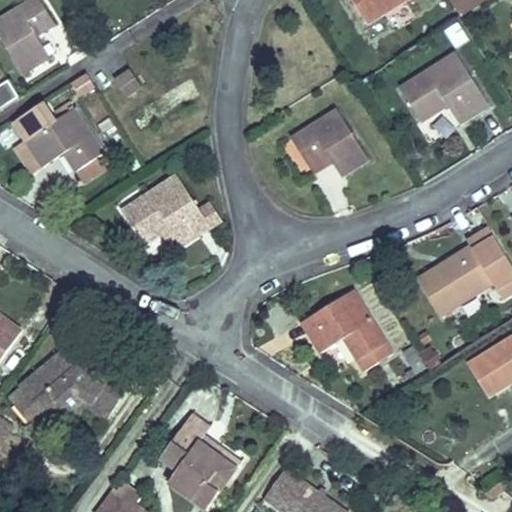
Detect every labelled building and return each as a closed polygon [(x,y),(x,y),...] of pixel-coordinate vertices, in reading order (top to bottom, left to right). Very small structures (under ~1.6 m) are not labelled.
[(305,0),(328,35),(377,4),(374,0),(305,0)] [(403,0),(419,26),(446,10),(439,0),(403,0)] [(493,67),(507,59),(511,55),(511,16),(476,39),(493,67)] [(0,72),(6,68),(0,58),(0,44),(12,37),(0,18),(0,72)] [(444,31),(456,49),(469,40),(457,22),(444,31)] [(419,136),(449,118),(417,67),(362,100),(382,132),(407,117),(419,136)] [(130,70),(115,80),(128,99),(143,88),(130,70)] [(86,73),(67,84),(76,100),(95,89),(86,73)] [(3,113),(0,114),(0,175),(2,179),(22,166),(32,182),(45,174),(62,164),(35,120),(14,132),(3,113)] [(300,189),(328,172),(296,121),(251,148),(269,179),(287,168),(300,189)] [(69,176),(62,164),(45,174),(52,186),(69,176)] [(136,261),(166,244),(131,188),(75,223),(98,259),(125,243),(136,261)] [(511,213),(475,237),(499,274),(511,265),(511,213)] [(468,306),(484,295),(448,240),(431,251),(438,260),(385,295),(409,331),(461,296),(468,306)] [(330,386),(359,368),(321,306),(269,339),(288,370),(311,356),(330,386)] [(0,362),(22,332),(2,317),(0,319),(0,362)] [(511,374),(492,342),(426,383),(447,416),(511,376),(511,374)] [(430,350),(411,357),(416,370),(435,363),(430,350)] [(129,386),(96,363),(82,374),(72,367),(62,354),(23,386),(50,417),(62,407),(68,414),(87,398),(109,414),(129,386)] [(50,417),(23,386),(10,396),(37,428),(50,417)] [(106,418),(109,414),(87,398),(68,414),(62,407),(50,417),(59,428),(88,405),(106,418)] [(193,414),(188,422),(206,435),(207,435),(212,428),(193,414)] [(0,418),(0,444),(12,427),(0,418)] [(206,435),(188,422),(161,459),(180,472),(171,484),(208,511),(231,478),(220,470),(226,461),(201,443),(206,436),(207,435),(206,435)] [(242,462),(206,436),(201,443),(226,461),(220,470),(231,478),(242,462)] [(347,511),(287,469),(265,500),(280,511),(347,511)] [(124,483),(118,491),(136,504),(142,496),(124,483)] [(147,511),(136,504),(118,491),(102,511),(147,511)]
